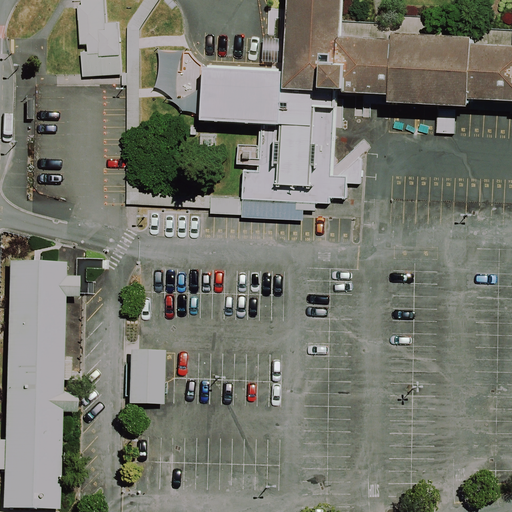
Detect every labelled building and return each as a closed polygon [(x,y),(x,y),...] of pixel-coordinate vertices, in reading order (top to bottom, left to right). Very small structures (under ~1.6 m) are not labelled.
[(333,0),(272,0),(268,89),(190,85),(188,135),(255,138),(253,178),(238,177),(237,203),(341,209),(342,183),(324,182),(327,119),(511,128),(511,0),(505,0),(502,61),(331,52),(333,0)] [(101,6),(74,8),(78,79),(117,77),(114,28),(102,29),(101,6)] [(185,61),(158,59),(156,88),(168,89),(167,98),(182,99),(185,61)] [(53,511),(61,266),(6,266),(0,478),(0,511),(53,511)] [(159,355),(124,353),(121,412),(156,414),(159,355)]
